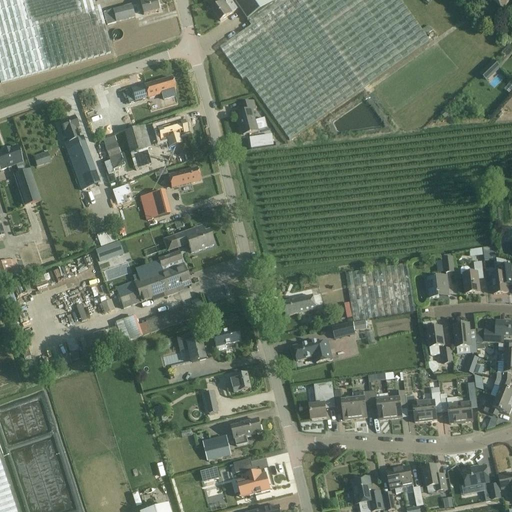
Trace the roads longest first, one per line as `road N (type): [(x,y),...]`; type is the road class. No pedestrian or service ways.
road 1 (unclassified): [(292,442),(191,46)]
road 2 (residential): [(292,442),(445,449),(509,434)]
road 3 (unclassified): [(0,114),(191,46)]
